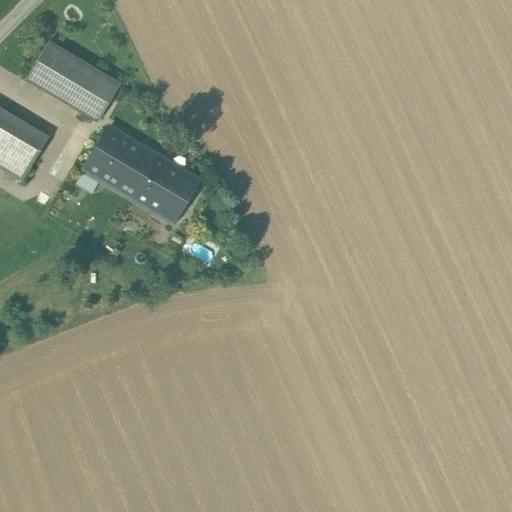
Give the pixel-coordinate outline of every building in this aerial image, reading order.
[(117,86),(47,44),(25,80),(96,122),(117,86)] [(46,139),(0,111),(0,170),(20,183),(37,153),(39,151),(41,146),(46,139)] [(156,158),(106,128),(81,170),(92,177),(131,200),(156,158)] [(47,157),(48,155),(47,153),(46,151),(44,150),(42,150),(40,150),(39,151),(37,153),(37,155),(37,157),(39,159),(40,160),(43,160),(45,160),(46,159),(47,157)] [(196,182),(156,158),(131,200),(171,224),(196,182)] [(92,177),(81,170),(75,180),(86,186),(92,177)]
